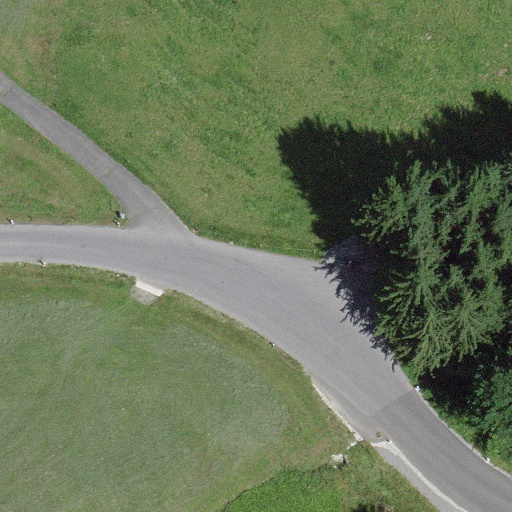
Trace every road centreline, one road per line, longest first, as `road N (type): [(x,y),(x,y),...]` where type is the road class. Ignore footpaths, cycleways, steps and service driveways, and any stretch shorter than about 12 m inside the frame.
road 1 (unclassified): [(0,252),(176,266),(321,337),(500,511)]
road 2 (track): [(176,266),(143,211),(0,93)]
